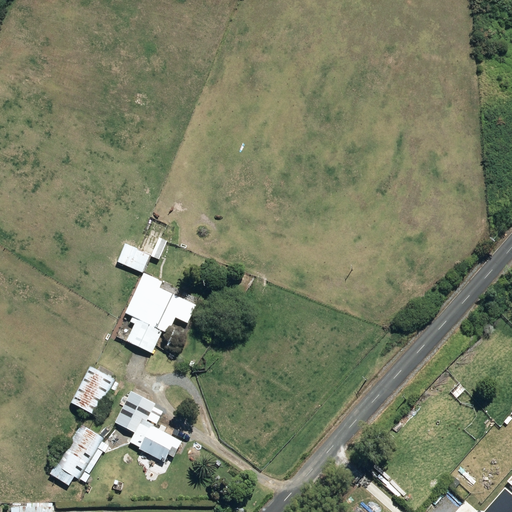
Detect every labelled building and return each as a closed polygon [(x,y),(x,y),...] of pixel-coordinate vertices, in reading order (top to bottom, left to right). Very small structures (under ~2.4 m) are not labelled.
[(151,256),(159,260),(167,241),(159,238),(151,256)] [(117,262),(143,273),(151,256),(138,250),(138,249),(125,243),(117,262)] [(199,273),(208,277),(213,266),(204,262),(199,273)] [(126,341),(152,353),(163,331),(168,333),(176,318),(188,323),(196,305),(156,287),(159,280),(144,273),(125,313),(137,319),(126,341)] [(70,403),(96,416),(115,380),(90,366),(70,403)] [(129,442),(165,462),(169,455),(174,458),(182,442),(153,426),(154,425),(147,421),(156,404),(131,391),(115,423),(134,433),(129,442)] [(49,474),(69,486),(74,477),(77,479),(103,438),(81,424),(49,474)] [(99,449),(106,453),(109,446),(103,443),(99,449)] [(80,480),(85,483),(90,476),(85,472),(80,480)] [(416,511),(463,511),(460,509),(475,491),(457,475),(440,494),(437,491),(416,511)] [(113,488),(121,491),(123,483),(115,481),(113,488)] [(20,507),(20,511),(52,511),(53,504),(26,503),(26,507),(20,507)]
